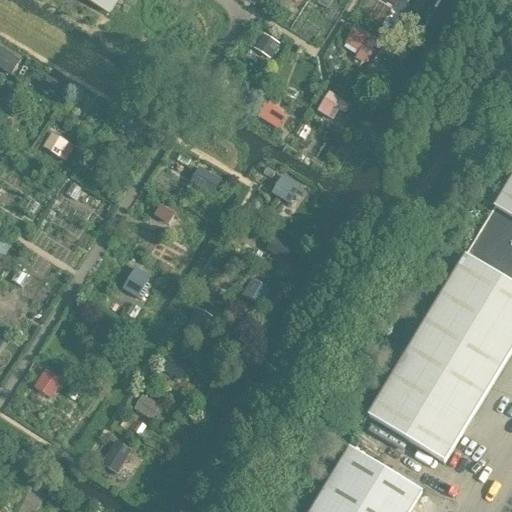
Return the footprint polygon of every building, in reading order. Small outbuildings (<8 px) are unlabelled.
[(116,0),(88,0),(109,12),(116,0)] [(362,41),(357,50),(369,57),(383,30),(358,16),(349,34),(362,41)] [(62,82),(40,70),(33,82),(55,95),(62,82)] [(354,100),(332,88),(322,106),(344,118),(354,100)] [(267,102),(259,116),(279,129),(288,115),(267,102)] [(46,137),(63,147),(72,130),(56,121),(46,137)] [(306,189),(284,178),(277,192),(299,203),(306,189)] [(511,182),(496,209),(511,219),(511,182)] [(511,219),(496,209),(369,418),(445,464),(511,352),(511,219)] [(0,256),(15,240),(0,226),(0,256)] [(142,297),(152,277),(133,268),(123,287),(142,297)] [(0,343),(10,329),(0,321),(0,343)] [(162,362),(176,368),(181,357),(167,351),(162,362)] [(48,359),(38,377),(56,387),(67,370),(48,359)] [(166,405),(144,394),(136,410),(158,421),(166,405)] [(411,511),(423,493),(351,449),(312,511),(411,511)] [(80,511),(81,511),(65,500),(57,511),(80,511)]
